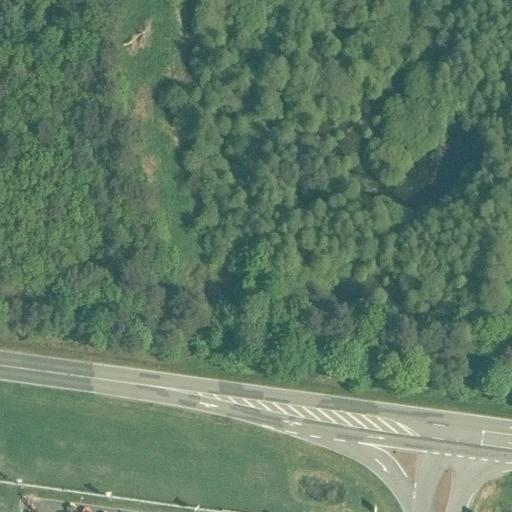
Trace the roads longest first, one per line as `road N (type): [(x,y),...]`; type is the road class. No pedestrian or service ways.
road 1 (secondary): [(261,406),(0,370)]
road 2 (secondary): [(261,406),(368,460),(413,511)]
road 3 (secondary): [(437,431),(261,406)]
